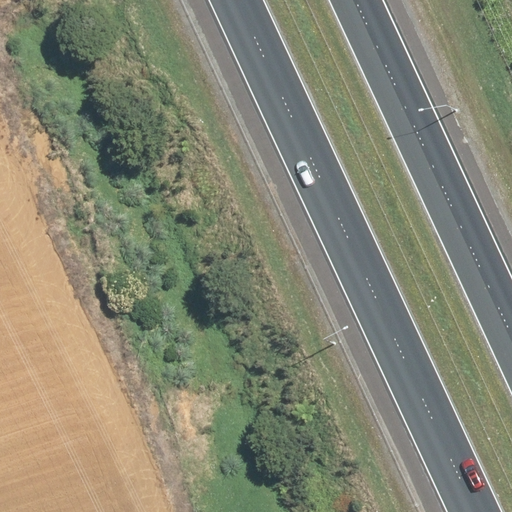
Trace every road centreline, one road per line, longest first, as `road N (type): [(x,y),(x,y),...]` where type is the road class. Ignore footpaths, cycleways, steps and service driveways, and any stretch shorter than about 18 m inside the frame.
road 1 (motorway): [(472,511),(234,0)]
road 2 (motorway): [(353,0),(511,340)]
